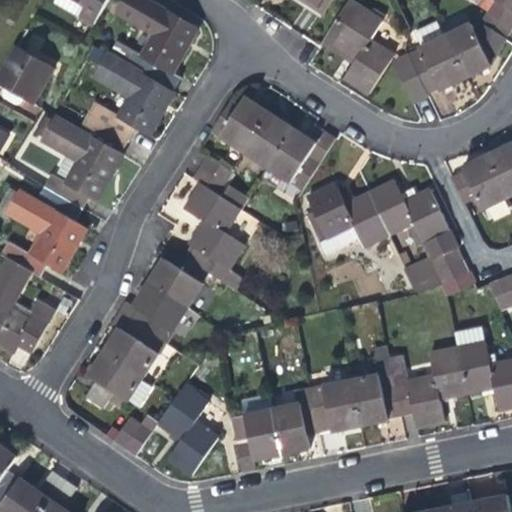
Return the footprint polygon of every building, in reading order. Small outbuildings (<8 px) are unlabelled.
[(75,0),(87,7),(83,15),(95,23),(108,0),(75,0)] [(117,41),(109,54),(174,92),(182,78),(172,73),(185,50),(197,30),(146,0),(129,0),(121,14),(155,35),(143,56),(117,41)] [(330,0),(309,0),(324,10),(330,0)] [(358,0),(348,0),(325,37),(357,60),(354,65),(347,77),(372,94),(398,55),(374,39),(386,19),(358,0)] [(511,0),(479,0),(478,3),(489,10),(511,24),(511,0)] [(473,22),(447,35),(467,77),(487,68),(492,65),(511,32),(511,24),(489,10),(476,30),(473,22)] [(450,85),(467,77),(447,35),(410,53),(429,94),(440,88),(441,90),(450,85)] [(348,61),(354,65),(357,60),(325,37),(321,42),(348,61)] [(17,45),(0,75),(0,85),(5,88),(3,93),(4,98),(16,105),(21,105),(25,99),(31,103),(53,66),(17,45)] [(410,53),(398,59),(404,71),(400,73),(414,103),(430,95),(429,94),(410,53)] [(160,116),(174,92),(109,54),(97,76),(132,97),(121,118),(97,104),(88,118),(127,141),(136,126),(150,134),(160,116)] [(212,130),(243,149),(268,111),(256,103),(246,96),(240,104),(232,99),(212,130)] [(243,149),(267,165),(293,126),(280,118),(268,111),(243,149)] [(88,118),(80,132),(119,154),(127,141),(88,118)] [(53,128),(46,141),(81,160),(68,182),(52,173),(45,186),(84,209),(91,195),(97,198),(107,182),(115,168),(121,158),(117,156),(119,154),(80,132),(58,119),(53,128)] [(308,137),(293,126),(267,165),(304,189),(337,137),(326,130),(318,143),(308,137)] [(511,143),(503,147),(488,155),(510,198),(511,197),(511,143)] [(484,210),(510,198),(488,155),(475,161),(464,167),(464,169),(452,175),(467,203),(478,198),(484,210)] [(208,156),(193,177),(216,191),(230,169),(208,156)] [(396,179),(370,191),(390,234),(410,225),(420,245),(427,259),(405,266),(410,277),(427,274),(465,256),(452,230),(432,188),(419,194),(416,187),(410,189),(403,193),(396,179)] [(225,232),(240,207),(224,197),(216,191),(202,182),(195,193),(187,206),(207,220),(202,227),(191,243),(232,267),(246,246),(225,232)] [(360,248),(390,234),(370,191),(351,200),(347,202),(337,182),(310,195),(337,250),(356,241),(360,248)] [(248,196),(232,185),(224,197),(240,207),(248,196)] [(45,186),(37,199),(77,221),(84,209),(45,186)] [(3,256),(8,259),(32,273),(42,279),(51,263),(62,270),(70,256),(86,230),(76,223),(77,221),(37,199),(23,190),(10,213),(44,233),(33,253),(13,241),(3,256)] [(191,243),(178,266),(205,284),(210,273),(239,289),(248,277),(191,243)] [(434,285),(442,282),(470,268),(465,256),(427,274),(410,277),(416,289),(434,285)] [(178,266),(164,257),(157,268),(149,281),(190,308),(205,284),(178,266)] [(11,309),(32,273),(8,259),(0,274),(0,341),(14,349),(18,343),(32,351),(54,314),(40,306),(31,321),(11,309)] [(477,282),(470,268),(442,282),(449,295),(477,282)] [(503,310),(511,306),(511,273),(511,272),(489,282),(503,310)] [(140,294),(134,304),(177,330),(190,308),(149,281),(140,294)] [(177,330),(126,299),(112,324),(162,354),(177,330)] [(145,377),(160,353),(118,327),(111,338),(104,350),(145,377)] [(487,340),(460,346),(470,392),(478,390),(496,387),(501,411),(511,408),(511,358),(492,362),(487,340)] [(459,394),(470,392),(460,346),(431,352),(436,374),(408,380),(409,384),(397,386),(403,415),(414,413),(417,428),(447,422),(442,398),(459,394)] [(116,393),(129,401),(130,400),(140,407),(154,386),(143,379),(145,377),(104,350),(98,360),(88,375),(97,381),(116,393)] [(391,418),(403,415),(397,386),(385,389),(382,373),(353,379),(363,425),(374,423),(391,420),(391,418)] [(345,429),(363,425),(353,379),(312,388),(322,432),(333,430),(334,431),(345,429)] [(106,408),(116,393),(97,381),(91,390),(87,395),(106,408)] [(178,398),(161,422),(161,423),(175,433),(174,434),(183,440),(170,458),(194,475),(221,437),(197,420),(211,400),(188,384),(178,398)] [(309,435),(322,432),(312,388),(295,392),(298,403),(274,408),(284,456),(301,452),(313,450),(309,435)] [(268,459),(284,456),(274,408),(232,416),(244,472),(260,469),(258,461),(268,459)] [(161,423),(161,422),(150,414),(143,423),(126,447),(138,456),(161,423)] [(115,440),(126,447),(143,423),(133,416),(115,440)] [(0,508),(21,478),(9,470),(17,458),(0,446),(0,508)] [(0,508),(0,510),(2,511),(41,511),(65,479),(53,470),(39,491),(32,486),(21,478),(0,508)] [(69,511),(64,508),(79,488),(65,479),(41,511),(69,511)] [(475,511),(473,503),(471,492),(463,494),(453,495),(454,507),(438,510),(438,511),(475,511)] [(493,499),(473,503),(475,511),(511,511),(511,502),(511,495),(493,499)]
